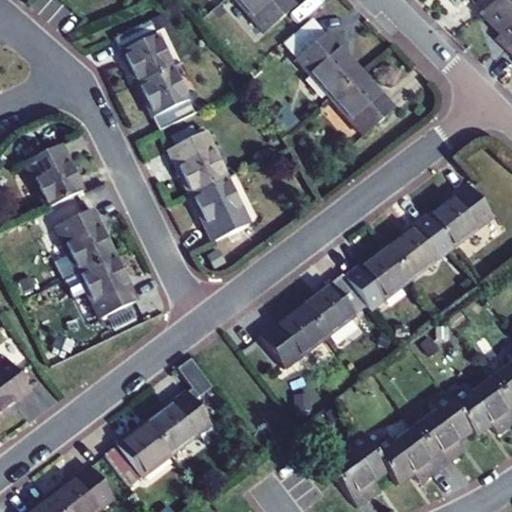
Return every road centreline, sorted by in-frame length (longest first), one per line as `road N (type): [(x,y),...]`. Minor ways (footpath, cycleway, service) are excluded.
road 1 (residential): [(197,325),(489,101)]
road 2 (residential): [(197,325),(64,69)]
road 3 (residential): [(0,473),(197,325)]
road 4 (residential): [(387,0),(489,101)]
